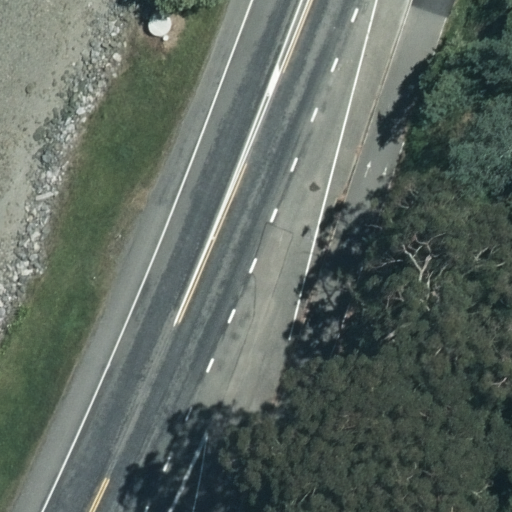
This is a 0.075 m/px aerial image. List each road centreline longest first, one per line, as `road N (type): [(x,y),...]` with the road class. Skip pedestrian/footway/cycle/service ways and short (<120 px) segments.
road 1 (trunk): [(89,511),(231,193)]
road 2 (residential): [(219,511),(246,354),(247,266),(231,193)]
road 3 (trunk): [(231,193),(303,0)]
